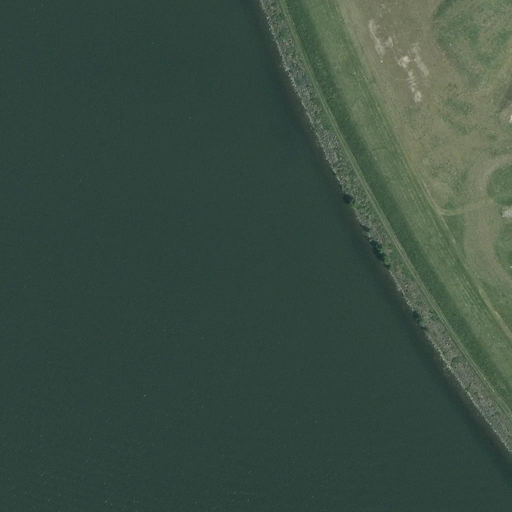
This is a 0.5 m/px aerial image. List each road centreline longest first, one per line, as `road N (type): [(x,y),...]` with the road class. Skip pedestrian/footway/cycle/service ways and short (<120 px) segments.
road 1 (track): [(477,228),(421,167),(348,0)]
road 2 (track): [(511,162),(488,178),(475,213),(493,266),(511,286)]
